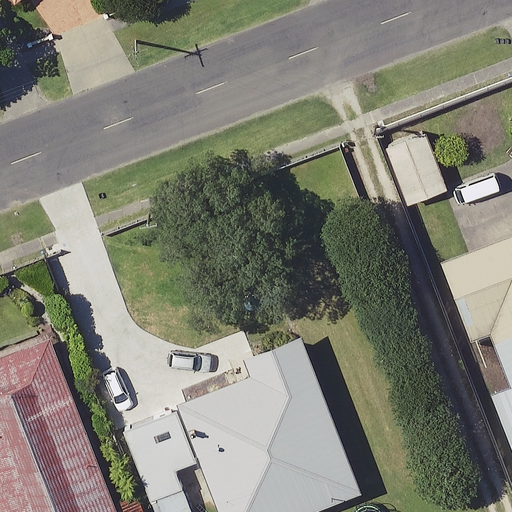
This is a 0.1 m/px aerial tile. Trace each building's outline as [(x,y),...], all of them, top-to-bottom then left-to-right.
[(449,189),(432,138),(393,152),(410,203),(449,189)] [(511,256),(452,280),(482,356),(500,349),(511,380),(511,404),(500,409),(511,439),(511,256)] [(119,511),(54,338),(0,358),(0,490),(8,511),(119,511)] [(225,511),(315,511),(314,508),(362,489),(303,338),(245,360),(251,375),(183,402),(225,511)] [(197,460),(178,412),(128,431),(159,511),(196,511),(179,467),(197,460)]
